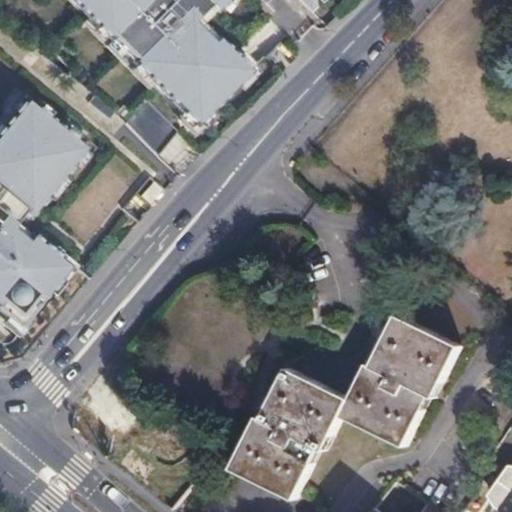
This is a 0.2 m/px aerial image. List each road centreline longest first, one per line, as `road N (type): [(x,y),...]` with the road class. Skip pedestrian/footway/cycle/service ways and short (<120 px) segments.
road 1 (secondary): [(336,59),(13,421)]
road 2 (primary): [(122,511),(13,421)]
